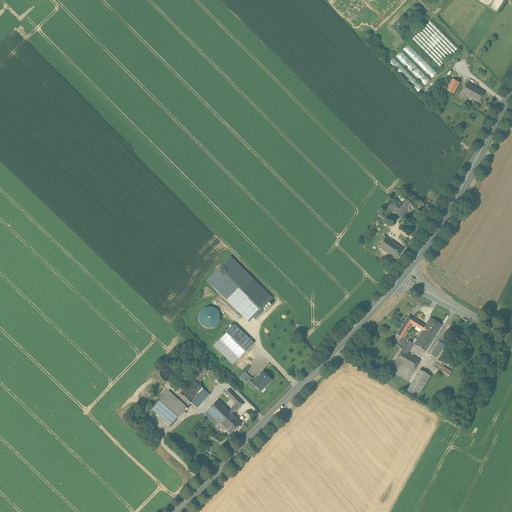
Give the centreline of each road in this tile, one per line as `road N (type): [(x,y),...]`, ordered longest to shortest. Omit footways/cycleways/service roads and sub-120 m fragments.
road 1 (primary): [(406,274),(177,511)]
road 2 (primary): [(511,87),(406,274)]
road 3 (secondary): [(406,274),(511,335)]
